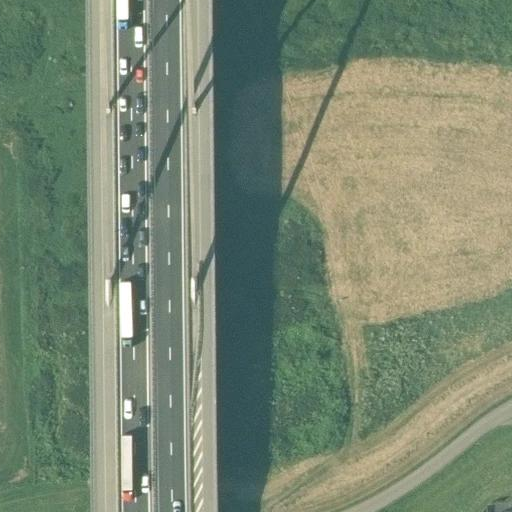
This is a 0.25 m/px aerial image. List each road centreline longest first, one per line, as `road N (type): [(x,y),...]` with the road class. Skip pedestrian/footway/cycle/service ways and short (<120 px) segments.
road 1 (track): [(263,29),(353,370),(339,461),(264,511)]
road 2 (unclassified): [(95,0),(100,511)]
road 3 (trunk): [(172,511),(167,0)]
road 4 (unclassified): [(209,511),(204,0)]
road 5 (trunk): [(129,0),(133,511)]
road 6 (unclassified): [(357,511),(511,406)]
